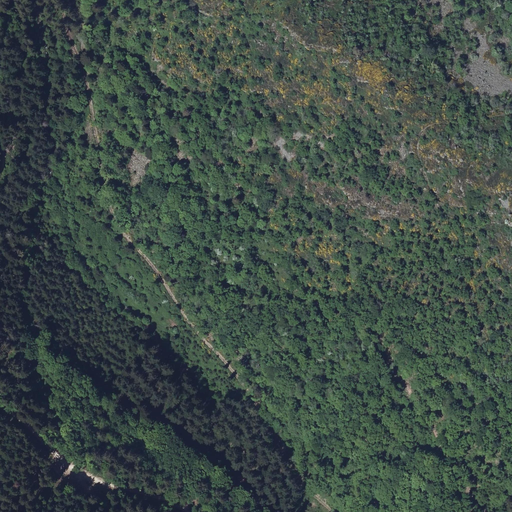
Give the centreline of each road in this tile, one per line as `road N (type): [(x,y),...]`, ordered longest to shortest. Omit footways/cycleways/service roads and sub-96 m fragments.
road 1 (track): [(74,0),(121,234),(330,511)]
road 2 (track): [(186,511),(93,478),(25,414),(0,406)]
